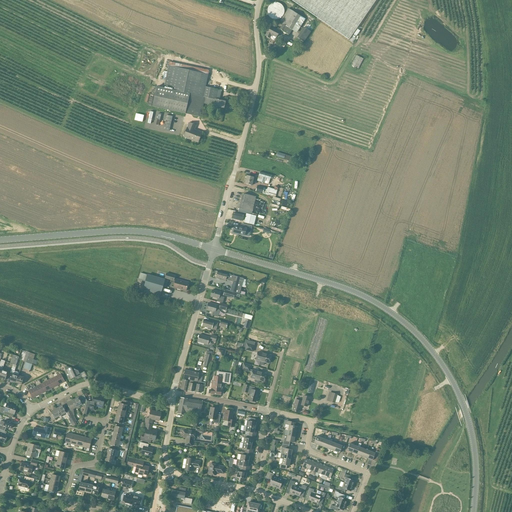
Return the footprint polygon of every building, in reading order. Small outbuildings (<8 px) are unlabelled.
[(291,0),(349,40),(376,0),(291,0)] [(275,20),(276,20),(277,20),(278,19),(279,19),(280,19),(280,18),(281,18),(281,17),(282,17),(282,16),(283,15),(284,14),(284,13),(284,12),(284,11),(284,10),(284,9),(284,8),(283,8),(283,7),(283,6),(282,6),(282,5),(281,5),(280,4),(279,3),(278,3),(277,3),(276,2),(275,2),(274,3),(273,3),(272,3),(271,4),(270,4),(269,5),(268,6),(268,7),(267,8),(267,9),(267,10),(267,11),(267,12),(267,13),(267,14),(268,15),(268,16),(269,17),(270,18),(271,18),(272,19),(273,19),(274,20),(275,20)] [(288,8),(279,22),(283,24),(280,29),(289,35),(292,30),(301,16),(288,8)] [(267,33),(265,36),(269,38),(271,35),(276,38),(281,30),(278,28),(277,30),(270,26),(267,33)] [(298,38),(304,42),(311,32),(305,28),(304,27),(297,37),(298,38)] [(295,43),(300,46),(304,42),(298,38),(295,43)] [(356,55),(350,66),(358,70),(363,59),(356,55)] [(204,104),(213,106),(224,108),(226,101),(219,100),(221,90),(206,87),(208,75),(169,66),(164,88),(157,87),(152,107),(201,117),(204,104)] [(202,133),(194,130),(196,125),(189,123),(184,137),(198,143),(202,133)] [(291,157),(278,152),(276,157),(290,161),(291,157)] [(271,175),(260,172),(257,181),(268,184),(270,179),(271,175)] [(252,174),(252,175),(249,174),(248,176),(247,176),(245,184),(252,185),(254,177),(256,178),(256,175),(252,174)] [(265,195),(268,195),(273,196),(275,189),(270,188),(268,187),(265,195)] [(239,208),(238,212),(251,215),(252,211),(256,197),(243,194),(243,195),(242,195),(239,208)] [(243,221),(244,215),(234,212),(232,218),(243,221)] [(254,224),(256,216),(246,214),(244,222),(254,224)] [(233,229),(231,234),(238,235),(238,234),(244,235),(245,231),(250,232),(252,226),(242,224),(242,228),(235,226),(234,229),(233,229)] [(235,268),(237,261),(222,257),(220,264),(235,268)] [(218,272),(216,278),(220,280),(220,278),(223,279),(226,280),(233,282),(231,289),(230,292),(239,294),(244,278),(241,278),(218,272)] [(140,273),(138,280),(145,282),(147,275),(140,273)] [(143,290),(161,295),(165,279),(148,274),(143,290)] [(166,278),(175,281),(173,288),(186,291),(188,283),(176,279),(174,279),(175,276),(167,274),(166,278)] [(224,297),(220,296),(221,292),(212,290),(211,296),(218,298),(217,301),(223,303),(224,297)] [(235,293),(225,290),(223,295),(233,298),(235,293)] [(218,317),(220,310),(216,309),(217,305),(209,303),(207,310),(214,312),(213,315),(218,317)] [(211,330),(211,329),(212,329),(216,330),(218,323),(204,320),(202,326),(209,328),(208,329),(211,330)] [(208,344),(210,337),(200,334),(198,342),(208,344)] [(254,346),(247,343),(245,350),(253,352),(254,346)] [(226,349),(216,347),(214,354),(216,354),(216,355),(222,356),(224,356),(226,349)] [(271,356),(258,352),(256,360),(260,361),(259,364),(264,365),(264,362),(269,363),(270,361),(270,362),(271,358),(271,357),(271,356)] [(209,367),(212,355),(207,354),(203,366),(209,367)] [(13,355),(10,363),(13,364),(15,358),(18,359),(19,357),(13,355)] [(24,368),(30,371),(32,364),(26,362),(24,368)] [(250,369),(251,365),(243,363),(242,369),(249,371),(252,372),(251,378),(255,379),(255,382),(259,383),(260,380),(264,382),(265,380),(266,376),(266,374),(253,370),(250,369)] [(82,375),(80,371),(71,368),(70,368),(66,366),(64,367),(66,370),(65,371),(69,380),(75,377),(76,379),(78,377),(82,375)] [(5,380),(5,379),(8,371),(2,369),(0,375),(0,376),(3,378),(2,379),(5,380)] [(183,378),(197,381),(197,382),(201,383),(201,382),(203,374),(185,370),(183,378)] [(19,373),(13,371),(10,380),(16,382),(18,375),(19,373)] [(212,381),(211,394),(221,395),(223,382),(230,383),(231,374),(217,372),(217,376),(214,376),(213,381),(212,380),(212,381)] [(54,377),(58,385),(65,382),(60,374),(54,377)] [(18,375),(16,382),(22,384),(24,377),(18,375)] [(58,385),(54,377),(48,380),(52,389),(58,385)] [(52,389),(48,380),(41,384),(45,392),(52,389)] [(196,384),(197,382),(192,381),(191,383),(189,383),(188,390),(194,391),(196,384)] [(201,393),(202,386),(205,386),(205,383),(201,382),(201,383),(197,382),(197,384),(195,392),(201,393)] [(45,392),(41,384),(35,387),(39,395),(45,392)] [(245,385),(243,392),(247,393),(250,393),(248,400),(250,401),(253,402),(253,401),(255,402),(257,398),(258,396),(257,396),(258,391),(254,390),(255,387),(245,385)] [(39,395),(35,387),(28,390),(32,398),(39,395)] [(332,393),(329,402),(335,403),(337,394),(332,393)] [(84,395),(73,400),(76,407),(77,409),(80,408),(79,406),(82,405),(82,406),(86,407),(87,401),(85,397),(84,395)] [(88,401),(84,414),(88,415),(90,409),(94,410),(94,408),(96,408),(97,404),(103,406),(105,398),(94,395),(92,402),(88,401)] [(299,412),(301,405),(307,407),(310,398),(303,396),(302,401),(296,400),(292,411),(299,412)] [(197,415),(200,401),(181,398),(177,414),(185,415),(185,413),(197,415)] [(67,409),(71,417),(73,415),(74,415),(73,409),(76,407),(73,400),(67,403),(69,408),(67,409)] [(119,403),(118,409),(125,411),(127,405),(129,406),(130,402),(123,400),(122,404),(119,403)] [(0,407),(0,406),(0,412),(8,415),(9,412),(14,414),(17,407),(7,404),(6,407),(5,407),(4,408),(0,407)] [(66,415),(68,418),(71,417),(67,409),(65,410),(62,406),(57,409),(60,415),(61,417),(66,415)] [(207,415),(205,423),(209,424),(210,419),(214,419),(213,422),(219,423),(220,416),(217,416),(218,409),(216,408),(216,407),(213,407),(213,408),(211,407),(209,415),(207,415)] [(60,415),(57,409),(51,412),(52,414),(49,415),(52,421),(55,420),(55,418),(60,415)] [(159,421),(161,413),(150,410),(148,418),(146,417),(144,423),(145,423),(152,424),(153,419),(159,421)] [(233,411),(226,410),(224,420),(229,421),(228,426),(234,427),(235,420),(232,420),(233,411)] [(124,417),(116,415),(115,422),(122,423),(124,417)] [(248,417),(247,420),(246,420),(245,426),(246,426),(255,428),(256,425),(257,424),(258,424),(258,419),(248,417)] [(6,420),(5,423),(1,421),(0,422),(0,429),(5,431),(6,427),(12,428),(14,423),(6,420)] [(285,430),(288,430),(296,432),(297,426),(295,426),(296,422),(287,421),(286,424),(288,425),(287,428),(286,428),(285,430)] [(140,440),(148,442),(151,442),(151,439),(155,440),(157,431),(151,430),(152,424),(145,423),(144,430),(146,430),(145,434),(142,434),(140,440)] [(115,426),(114,432),(121,434),(123,428),(122,428),(118,427),(115,426)] [(249,432),(248,435),(255,437),(256,432),(255,432),(254,431),(255,428),(246,426),(245,426),(244,426),(243,431),(249,432)] [(49,434),(51,428),(45,427),(44,430),(34,427),(32,435),(45,438),(46,434),(49,434)] [(194,439),(196,432),(196,429),(191,428),(191,431),(184,430),(183,437),(187,437),(185,445),(192,446),(193,439),(194,439)] [(71,444),(73,434),(67,433),(64,445),(66,446),(67,443),(71,444)] [(73,434),(71,444),(75,445),(74,447),(76,448),(79,436),(73,434)] [(244,437),(243,443),(252,445),(252,442),(254,441),(255,437),(248,435),(245,435),(244,437)] [(79,436),(76,448),(78,449),(79,446),(83,447),(85,438),(79,436)] [(284,439),(283,444),(282,444),(289,446),(290,442),(294,442),(295,437),(287,436),(286,439),(284,439)] [(314,443),(319,445),(322,438),(317,436),(316,438),(313,437),(312,440),(315,441),(314,443)] [(85,438),(83,447),(87,448),(86,451),(88,451),(92,439),(85,438)] [(120,440),(112,438),(111,445),(118,446),(120,440)] [(151,456),(153,449),(148,447),(148,444),(140,442),(139,447),(143,448),(141,454),(151,456)] [(40,452),(41,447),(38,446),(29,443),(26,455),(35,457),(37,451),(40,452)] [(240,443),(239,447),(242,448),(246,449),(245,452),(252,453),(253,449),(252,449),(251,447),(252,445),(243,443),(240,443)] [(355,445),(352,452),(353,453),(357,454),(360,447),(361,444),(359,443),(358,446),(356,446),(355,445)] [(292,450),(288,449),(289,446),(282,444),(281,448),(281,453),(291,455),(292,450)] [(108,448),(107,454),(114,456),(117,457),(119,451),(116,450),(108,448)] [(370,451),(367,458),(370,459),(376,462),(378,458),(380,452),(376,451),(371,449),(370,451)] [(56,450),(55,456),(58,457),(66,459),(68,453),(56,450)] [(240,460),(249,462),(249,458),(250,458),(251,458),(252,453),(245,452),(245,455),(241,454),(240,460)] [(114,456),(107,454),(105,461),(108,461),(107,465),(115,467),(116,460),(113,460),(114,456)] [(118,467),(117,470),(123,471),(123,469),(125,459),(123,458),(121,465),(120,468),(118,467)] [(194,459),(187,458),(185,470),(192,471),(193,467),(199,468),(200,461),(194,460),(194,459)] [(308,469),(311,461),(305,458),(301,470),(303,472),(305,468),(308,469)] [(144,462),(136,460),(129,459),(128,464),(137,467),(135,472),(138,473),(138,475),(143,476),(143,474),(147,475),(149,467),(143,465),(144,462)] [(235,468),(242,469),(249,470),(250,466),(249,466),(248,464),(249,462),(240,460),(237,459),(235,468)] [(280,459),(279,464),(280,464),(279,468),(286,469),(287,465),(289,466),(290,460),(280,459)] [(311,461),(308,469),(311,470),(309,474),(312,475),(317,463),(311,461)] [(30,465),(22,462),(19,470),(31,474),(33,466),(30,465)] [(224,473),(225,467),(217,466),(217,465),(210,463),(208,474),(216,475),(216,472),(224,473)] [(317,463),(312,475),(315,476),(316,472),(319,473),(322,465),(317,463)] [(322,465),(319,473),(322,474),(321,478),(323,479),(328,467),(322,465)] [(328,467),(323,479),(326,480),(327,476),(330,477),(334,469),(328,467)] [(249,470),(242,469),(241,472),(238,471),(237,474),(235,474),(234,478),(239,479),(239,481),(244,482),(245,478),(245,479),(246,475),(247,475),(248,475),(249,470)] [(268,478),(271,480),(269,485),(274,487),(278,478),(273,476),(274,474),(270,473),(268,478)] [(19,479),(17,486),(19,486),(18,488),(19,489),(23,490),(24,489),(25,487),(28,488),(29,482),(33,483),(34,479),(27,477),(26,480),(24,480),(19,479)] [(355,481),(350,479),(346,477),(344,483),(353,486),(355,481)] [(283,478),(283,479),(278,478),(274,487),(279,489),(281,483),(284,485),(286,479),(283,478)] [(132,482),(123,480),(121,486),(131,489),(132,482)] [(288,488),(290,489),(289,492),(294,494),(298,486),(294,484),(295,482),(291,480),(288,488)] [(85,492),(87,484),(80,482),(78,490),(85,492)] [(344,483),(342,488),(346,489),(351,491),(353,486),(344,483)] [(46,484),(44,489),(48,490),(56,493),(57,487),(56,487),(49,485),(47,484),(46,484)] [(87,484),(85,492),(91,493),(93,485),(87,484)] [(302,484),(301,487),(298,486),(294,494),(299,496),(301,493),(304,494),(307,486),(302,484)] [(101,487),(99,487),(93,485),(91,493),(97,495),(98,492),(100,492),(101,487)] [(171,496),(181,498),(181,499),(183,500),(183,502),(189,503),(189,504),(191,504),(192,499),(184,498),(185,493),(186,489),(184,488),(180,487),(179,491),(172,490),(171,496)] [(107,488),(106,490),(103,489),(101,497),(107,499),(109,491),(110,489),(107,488)] [(313,502),(316,493),(313,492),(314,490),(309,488),(306,495),(309,497),(308,500),(313,502)] [(109,491),(107,499),(114,500),(116,492),(116,490),(113,490),(112,491),(109,491)] [(316,493),(313,502),(318,504),(319,501),(322,502),(326,493),(321,492),(317,490),(316,493)] [(340,494),(338,493),(335,491),(333,496),(336,497),(336,498),(338,499),(336,502),(346,505),(348,500),(344,499),(345,496),(340,494)] [(140,506),(142,498),(134,496),(134,495),(127,493),(125,502),(140,506)] [(252,511),(254,502),(251,501),(250,502),(248,502),(247,506),(245,508),(244,507),(242,511),(252,511)] [(261,511),(262,511),(259,510),(260,504),(258,504),(258,503),(254,502),(252,511),(261,511)] [(335,506),(334,507),(338,508),(344,510),(346,505),(336,502),(335,506)]
